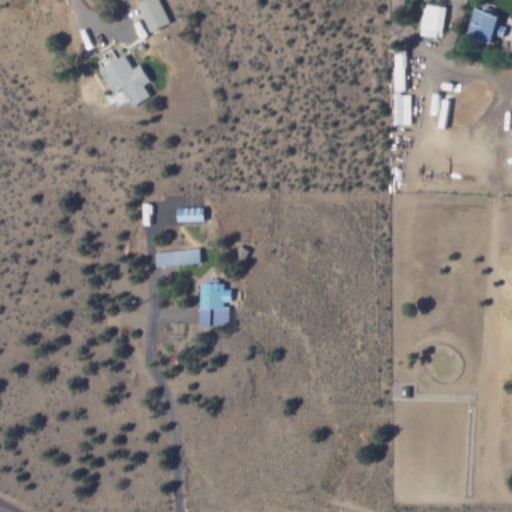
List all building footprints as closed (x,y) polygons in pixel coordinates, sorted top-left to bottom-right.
[(171,24),(160,0),(148,0),(138,5),(150,33),(171,24)] [(466,35),(499,44),(504,26),(501,25),(503,16),(473,8),(466,35)] [(134,107),(152,97),(145,85),(152,81),(142,64),(134,69),(126,55),(117,59),(112,51),(96,60),(115,94),(123,89),(134,107)] [(395,90),(407,90),(406,54),(394,54),(395,90)] [(394,124),(411,124),(410,94),(394,94),(394,124)] [(232,256),(244,262),(250,251),(238,245),(232,256)] [(200,247),(154,253),(156,269),(202,263),(200,247)] [(200,327),(231,327),(231,304),(233,304),(234,290),(225,290),(226,284),(201,284),(200,327)]
